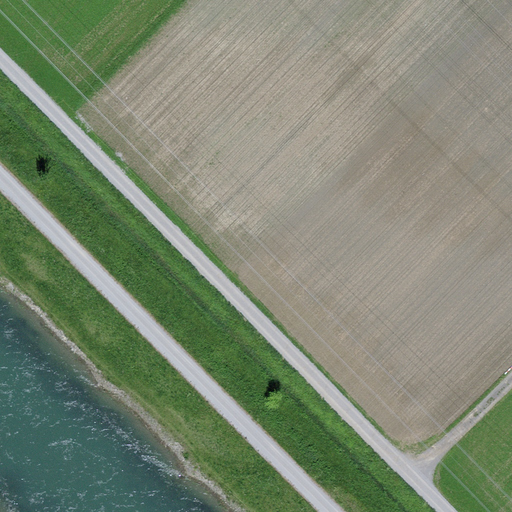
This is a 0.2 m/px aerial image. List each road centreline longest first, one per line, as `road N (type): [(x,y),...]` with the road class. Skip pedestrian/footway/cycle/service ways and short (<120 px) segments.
road 1 (track): [(0,55),(449,511)]
road 2 (track): [(0,175),(332,511)]
